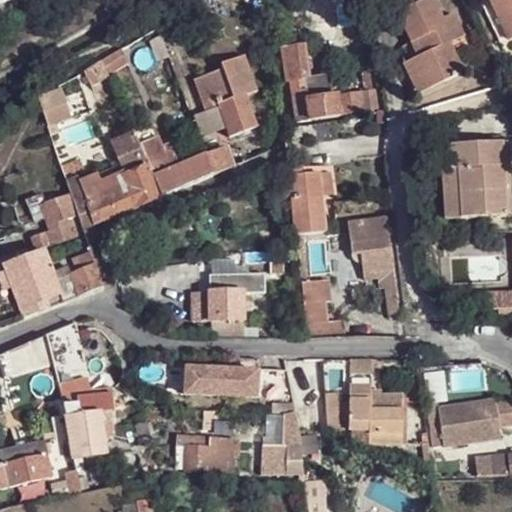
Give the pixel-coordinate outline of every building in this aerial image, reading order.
[(329,0),(333,38),(361,35),(357,0),(329,0)] [(415,60),(409,62),(419,83),(437,76),(441,84),(461,76),(447,46),(461,40),(451,17),(441,22),(431,0),(396,16),(409,46),(414,43),(420,58),(415,60)] [(511,0),(488,0),(508,41),(511,39),(511,0)] [(164,54),(155,29),(145,34),(155,57),(164,54)] [(447,46),(461,76),(474,69),(461,40),(447,46)] [(420,58),(414,43),(409,46),(415,60),(420,58)] [(296,123),(339,116),(339,114),(375,107),(373,93),(365,94),(336,99),(336,97),(330,98),(327,74),(313,76),(308,45),(285,49),(296,123)] [(106,76),(106,77),(128,68),(118,49),(99,62),(106,76)] [(221,71),(192,81),(203,109),(205,114),(217,110),(225,131),(228,138),(256,127),(245,97),(256,93),(242,58),(219,66),(221,71)] [(99,62),(81,73),(88,86),(106,76),(99,62)] [(409,62),(400,66),(414,96),(441,84),(437,76),(419,83),(409,62)] [(360,70),(365,94),(373,93),(367,68),(360,70)] [(53,91),(35,99),(42,117),(59,111),(53,91)] [(203,109),(193,113),(201,135),(211,132),(213,135),(225,131),(217,110),(205,114),(203,109)] [(511,132),(460,137),(462,145),(511,140),(511,132)] [(94,224),(159,197),(137,147),(130,133),(108,142),(123,175),(104,184),(99,173),(75,183),(66,187),(71,202),(74,210),(84,206),(86,205),(94,224)] [(211,175),(203,155),(177,167),(169,151),(162,154),(155,139),(137,147),(159,197),(211,175)] [(454,219),(511,214),(511,140),(462,145),(440,147),(442,172),(450,171),(454,219)] [(433,147),(439,221),(454,219),(450,171),(442,172),(440,147),(433,147)] [(231,167),(223,148),(212,152),(220,171),(231,167)] [(330,172),(288,177),(294,235),(303,234),(323,233),(319,194),(333,193),(330,172)] [(31,209),(44,205),(41,195),(23,201),(26,211),(31,209)] [(74,216),(67,198),(44,205),(31,209),(34,220),(44,217),(47,225),(69,217),(74,216)] [(94,224),(86,205),(84,206),(74,210),(81,230),(94,224)] [(71,222),(69,217),(47,225),(49,230),(71,222)] [(393,275),(386,219),(346,224),(350,255),(350,256),(350,257),(351,258),(351,259),(352,259),(352,260),(353,261),(354,262),(355,262),(355,263),(356,263),(357,263),(358,263),(358,264),(359,264),(360,264),(361,264),(363,280),(377,278),(383,277),(393,275)] [(76,235),(71,222),(49,230),(30,236),(34,250),(76,235)] [(297,262),(299,283),(307,283),(303,250),(304,250),(303,234),(294,235),(297,262)] [(511,273),(511,287),(460,292),(461,310),(511,306),(511,234),(509,235),(511,273)] [(11,289),(52,273),(42,252),(3,268),(11,289)] [(94,265),(90,253),(71,261),(76,274),(94,265)] [(282,272),(282,263),(268,263),(269,274),(282,272)] [(102,287),(94,265),(76,274),(69,276),(77,297),(102,287)] [(77,297),(69,276),(66,268),(52,273),(55,282),(60,295),(63,303),(77,297)] [(55,282),(52,273),(11,289),(20,311),(60,295),(55,282)] [(398,317),(393,275),(383,277),(384,287),(389,319),(398,317)] [(209,295),(241,293),(263,293),(262,276),(208,277),(209,295)] [(299,283),(305,338),(348,334),(345,315),(325,316),(324,303),(322,283),(307,283),(299,283)] [(242,321),(241,293),(209,295),(209,322),(211,322),(242,321)] [(63,303),(60,295),(20,311),(24,319),(63,303)] [(209,322),(209,295),(198,295),(198,322),(209,322)] [(243,341),(242,321),(211,322),(211,341),(243,341)] [(83,362),(73,324),(43,335),(50,362),(53,371),(83,362)] [(50,362),(43,335),(25,343),(11,350),(9,350),(0,353),(0,377),(1,379),(50,362)] [(366,431),(366,444),(400,444),(400,412),(369,411),(369,397),(367,396),(366,360),(345,360),(346,432),(366,431)] [(256,371),(184,368),(183,394),(291,399),(287,371),(256,369),(256,371)] [(72,396),(67,378),(57,380),(62,398),(72,396)] [(342,391),(325,392),(328,422),(343,422),(342,391)] [(77,415),(99,414),(114,413),(110,392),(72,396),(62,398),(61,398),(65,416),(68,415),(68,411),(77,410),(77,415)] [(442,445),(442,446),(497,437),(495,425),(511,421),(511,419),(508,396),(436,408),(427,410),(434,446),(442,445)] [(317,434),(312,409),(293,408),(293,413),(296,435),(317,434)] [(296,435),(293,413),(283,412),(282,444),(286,444),(285,473),(303,475),(296,435)] [(99,414),(103,439),(118,437),(114,413),(99,414)] [(103,439),(99,414),(77,415),(68,415),(65,416),(69,435),(72,458),(104,454),(103,439)] [(69,435),(65,416),(49,418),(53,439),(69,435)] [(130,434),(135,446),(151,441),(146,423),(131,424),(134,433),(130,434)] [(177,437),(175,468),(224,472),(225,456),(232,457),(233,440),(177,437)] [(45,456),(41,442),(0,451),(0,456),(2,464),(2,466),(45,456)] [(286,444),(282,444),(266,450),(264,471),(285,473),(286,444)] [(247,448),(245,470),(264,471),(266,450),(247,448)] [(0,489),(50,477),(45,456),(2,466),(2,464),(0,464),(0,489)] [(76,477),(75,469),(65,472),(66,478),(69,494),(79,492),(76,477)] [(138,476),(137,470),(125,473),(127,478),(138,476)] [(76,477),(79,492),(89,490),(86,474),(76,477)] [(69,494),(66,478),(52,482),(56,497),(69,494)] [(321,502),(320,482),(303,482),(306,503),(321,502)] [(145,498),(135,499),(136,511),(140,511),(146,511),(145,498)]
